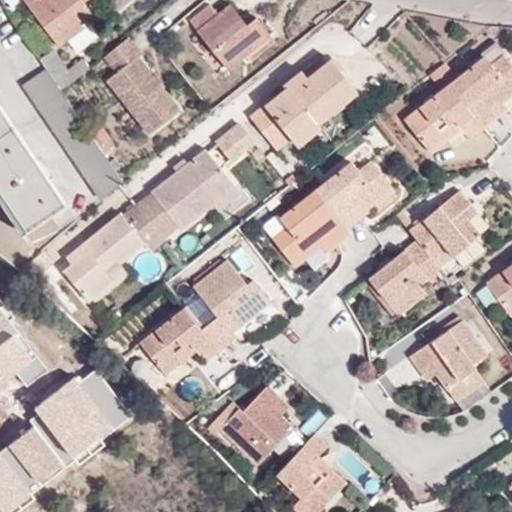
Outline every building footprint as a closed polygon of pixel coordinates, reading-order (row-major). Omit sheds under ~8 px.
[(90,22),(95,17),(81,0),(28,0),(61,43),(68,38),(78,51),(100,35),(90,22)] [(218,13),(228,5),(223,0),(222,0),(213,7),(218,13)] [(190,20),(228,68),(271,34),(258,17),(247,24),(231,4),(228,5),(218,13),(213,7),(211,4),(190,20)] [(140,57),(145,53),(130,35),(107,53),(120,68),(107,78),(152,136),(183,112),(140,57)] [(69,68),(55,48),(40,58),(47,68),(62,90),(91,67),(83,58),(69,68)] [(484,56),(450,83),(484,127),(501,113),(491,101),(498,95),(503,101),(511,93),(511,64),(504,55),(492,65),(484,56)] [(251,116),(276,149),(290,137),(314,118),(317,123),(358,91),(331,58),(308,77),(302,69),(283,84),(286,88),(251,116)] [(47,68),(24,83),(103,198),(119,184),(123,181),(103,150),(86,125),(62,90),(47,68)] [(461,127),(471,138),(484,127),(450,83),(405,118),(431,151),(447,138),(440,129),(454,118),(461,127)] [(501,113),(507,108),(503,101),(498,95),(491,101),(501,113)] [(0,198),(22,232),(66,202),(50,178),(47,180),(41,173),(45,170),(0,103),(0,198)] [(114,143),(96,118),(86,125),(103,150),(114,143)] [(298,146),(320,128),(317,123),(314,118),(290,137),(298,146)] [(454,118),(440,129),(447,138),(461,127),(454,118)] [(219,142),(235,162),(257,143),(241,124),(219,142)] [(183,228),(215,202),(236,185),(208,149),(153,192),(165,206),(183,228)] [(359,170),(351,161),(318,187),(348,227),(363,215),(357,207),(363,202),(367,207),(393,187),(372,160),(359,170)] [(50,178),(45,170),(41,173),(47,180),(50,178)] [(223,212),(244,195),(236,185),(215,202),(223,212)] [(351,231),(348,227),(318,187),(280,216),(288,225),(272,238),(295,266),(321,244),(317,238),(324,233),(333,245),(351,231)] [(472,203),(461,189),(415,225),(410,230),(417,238),(439,267),(445,263),(454,255),(475,237),(481,233),(469,220),(464,223),(458,214),(472,203)] [(363,215),(369,210),(367,207),(363,202),(357,207),(363,215)] [(469,220),(479,212),(472,203),(458,214),(464,223),(469,220)] [(415,225),(402,209),(397,213),(410,230),(415,225)] [(82,245),(87,252),(71,264),(64,270),(88,299),(114,280),(104,268),(116,258),(120,262),(145,241),(121,213),(82,245)] [(321,244),(326,251),(333,245),(324,233),(317,238),(321,244)] [(464,267),(485,250),(475,237),(454,255),(464,267)] [(383,267),(382,267),(369,278),(373,281),(395,309),(399,314),(426,293),(421,284),(441,268),(439,267),(417,238),(390,261),(394,266),(387,272),(383,267)] [(82,245),(67,257),(71,264),(87,252),(82,245)] [(454,275),(464,267),(454,255),(445,263),(454,275)] [(227,258),(194,284),(211,308),(220,301),(239,326),(271,301),(255,280),(249,285),(227,258)] [(390,261),(383,267),(387,272),(394,266),(390,261)] [(511,264),(487,282),(511,316),(511,315),(511,264)] [(368,286),(391,313),(395,309),(373,281),(368,286)] [(211,308),(218,316),(220,314),(233,330),(239,326),(220,301),(211,308)] [(196,350),(205,361),(219,349),(202,329),(190,314),(184,306),(140,341),(166,373),(182,361),(175,351),(188,340),(196,350)] [(220,314),(218,316),(202,329),(219,349),(237,335),(233,330),(220,314)] [(463,319),(410,356),(421,371),(437,360),(443,368),(437,373),(447,387),(476,367),(473,363),(488,353),(463,319)] [(182,361),(196,350),(188,340),(175,351),(182,361)] [(421,371),(427,379),(437,373),(443,368),(437,360),(421,371)] [(456,401),(485,380),(476,367),(447,387),(456,401)] [(277,420),(270,413),(283,399),(268,385),(243,411),(239,407),(232,414),(225,422),(220,428),(257,464),(293,426),(282,415),(277,420)] [(282,415),(289,406),(283,399),(270,413),(277,420),(282,415)] [(226,409),(219,416),(225,422),(232,414),(226,409)] [(328,445),(315,432),(277,473),(301,496),(292,506),(298,511),(317,511),(346,482),(330,467),(322,476),(310,464),(318,455),(328,445)] [(330,467),(318,455),(310,464),(322,476),(330,467)] [(390,466),(384,473),(391,480),(397,473),(390,466)]
